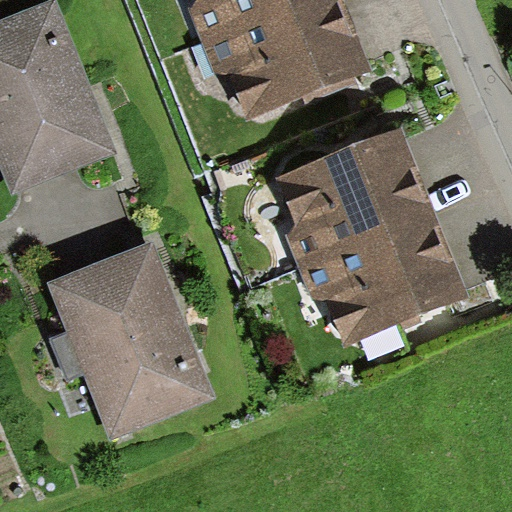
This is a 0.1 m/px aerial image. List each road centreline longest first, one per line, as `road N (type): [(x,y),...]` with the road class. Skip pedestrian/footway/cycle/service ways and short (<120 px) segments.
road 1 (tertiary): [(459,0),(511,128)]
road 2 (residential): [(0,234),(123,191)]
